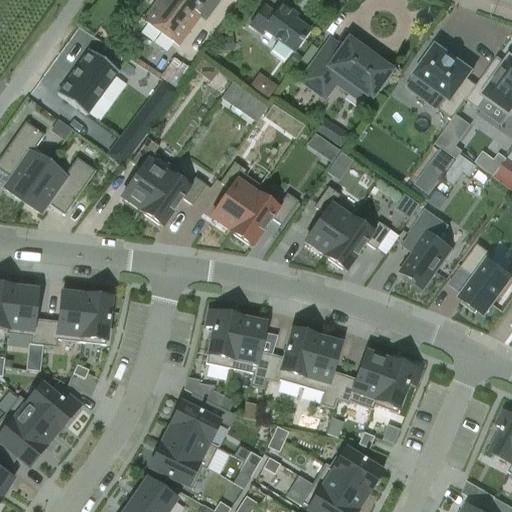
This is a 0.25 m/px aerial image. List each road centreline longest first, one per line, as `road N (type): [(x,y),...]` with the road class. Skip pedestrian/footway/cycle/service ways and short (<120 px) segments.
road 1 (residential): [(172,265),(308,290),(472,354)]
road 2 (residential): [(172,265),(142,381),(64,511)]
road 3 (residential): [(0,246),(172,265)]
road 4 (residential): [(472,354),(405,511)]
road 5 (residential): [(79,0),(0,110)]
